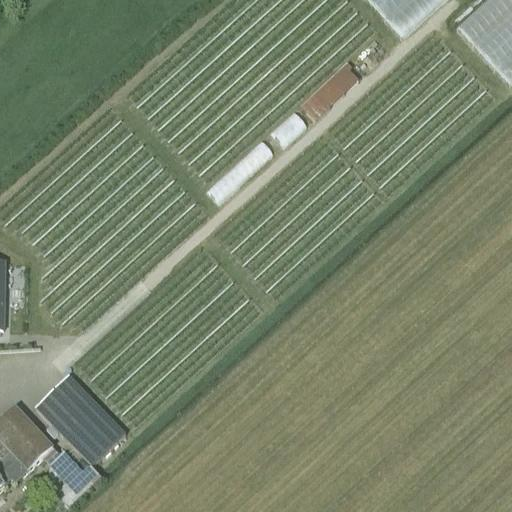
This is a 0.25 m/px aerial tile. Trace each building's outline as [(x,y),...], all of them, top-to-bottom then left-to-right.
[(365,0),(402,41),(447,0),(365,0)] [(511,89),(511,88),(511,0),(491,0),(458,30),(511,89)] [(346,66),(301,109),(316,125),(362,82),(346,66)] [(268,162),(305,127),(294,115),(231,175),(240,184),(256,169),(252,165),(262,156),(268,162)] [(69,382),(35,413),(91,474),(125,442),(69,382)] [(0,496),(5,492),(4,491),(12,484),(16,488),(42,464),(42,463),(52,453),(15,413),(0,427),(0,446),(11,459),(0,468),(0,496)]
